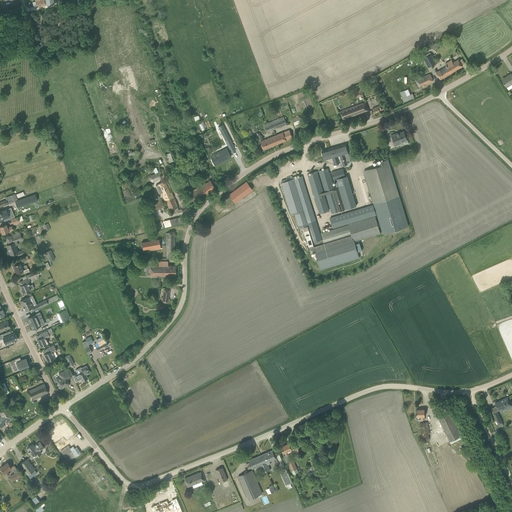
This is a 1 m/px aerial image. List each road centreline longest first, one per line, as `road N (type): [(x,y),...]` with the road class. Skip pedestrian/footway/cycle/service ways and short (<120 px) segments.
road 1 (unclassified): [(62,408),(113,375),(170,319),(183,290),(185,242),(204,201),(258,163),(438,94)]
road 2 (unclassified): [(62,408),(120,478),(144,485),(376,387),(468,392),(511,374)]
road 3 (residential): [(62,408),(0,280)]
